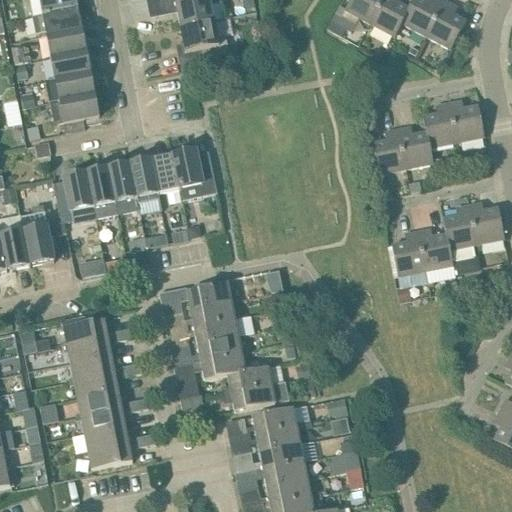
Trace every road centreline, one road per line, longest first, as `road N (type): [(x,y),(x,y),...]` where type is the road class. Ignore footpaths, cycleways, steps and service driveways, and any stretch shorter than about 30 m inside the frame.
road 1 (residential): [(202,459),(169,427),(143,295),(153,282),(206,272)]
road 2 (residential): [(511,183),(489,56),(495,11)]
road 3 (residential): [(202,459),(150,491),(73,511)]
road 4 (residential): [(131,126),(106,0)]
